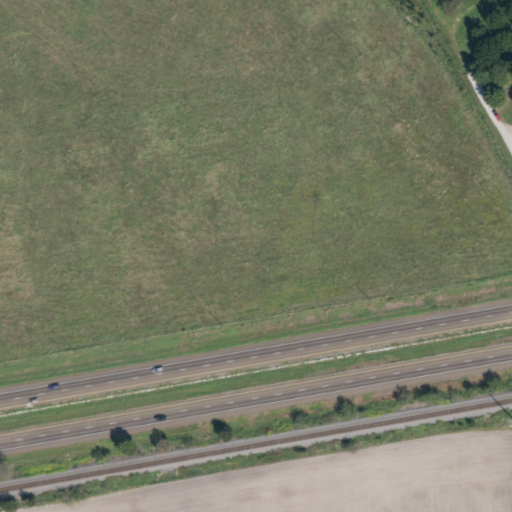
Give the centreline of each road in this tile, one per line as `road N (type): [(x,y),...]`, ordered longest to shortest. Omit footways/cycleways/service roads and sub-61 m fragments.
road 1 (trunk): [(511,301),(0,390)]
road 2 (trunk): [(0,427),(511,344)]
